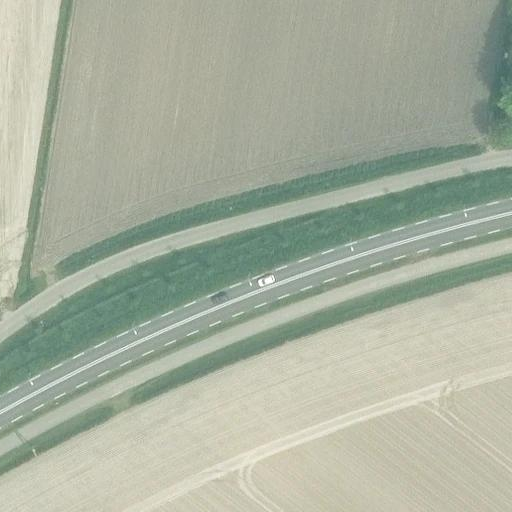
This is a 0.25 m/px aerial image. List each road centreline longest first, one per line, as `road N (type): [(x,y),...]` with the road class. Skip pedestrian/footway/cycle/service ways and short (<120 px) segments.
road 1 (unclassified): [(0,450),(193,352),(397,276),(511,247)]
road 2 (primary): [(0,411),(263,290),(511,214)]
road 3 (unclassified): [(0,337),(58,296),(162,249),(511,160)]
